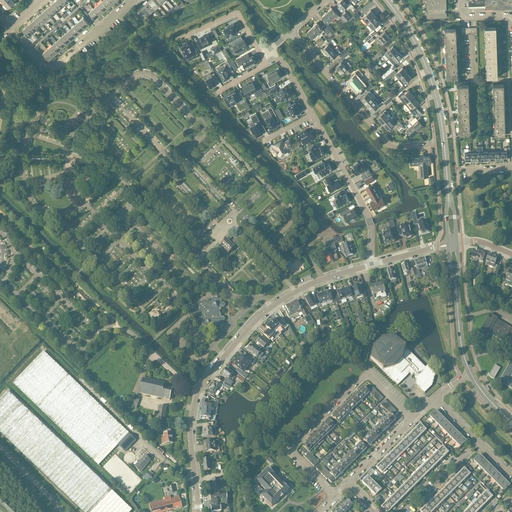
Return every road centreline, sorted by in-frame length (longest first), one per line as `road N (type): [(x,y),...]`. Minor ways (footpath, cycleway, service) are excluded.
road 1 (unclassified): [(197,511),(190,425),(204,382),(282,299),(372,264)]
road 2 (residential): [(334,497),(289,451),(366,373),(412,420)]
road 3 (tertiary): [(448,190),(433,85),(385,0)]
road 4 (residential): [(429,146),(389,145),(291,31)]
road 5 (unclassified): [(132,0),(53,66),(42,67),(9,28)]
road 6 (residential): [(372,264),(367,214),(312,115)]
